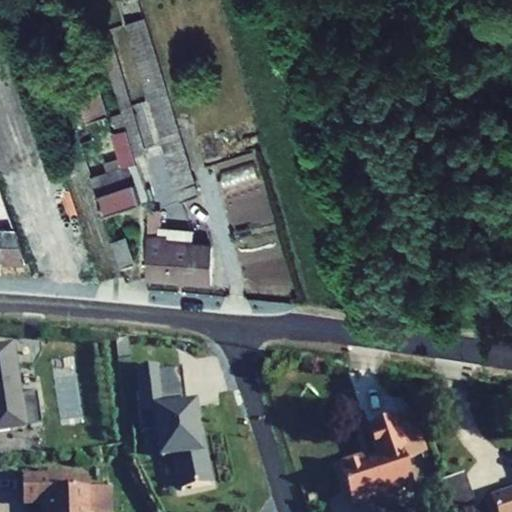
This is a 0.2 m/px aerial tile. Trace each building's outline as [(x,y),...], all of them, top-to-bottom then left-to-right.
[(84,118),(108,112),(99,79),(75,85),(84,118)] [(123,168),(111,172),(111,187),(128,187),(123,168)] [(111,172),(86,179),(96,216),(111,211),(111,187),(111,172)] [(133,205),(128,187),(111,187),(111,211),(133,205)] [(0,276),(21,279),(0,213),(0,276)] [(162,242),(144,239),(139,284),(200,291),(199,254),(162,249),(162,242)] [(0,441),(48,432),(36,374),(21,377),(16,352),(0,355),(0,441)] [(427,414),(408,421),(419,452),(438,446),(427,414)] [(136,416),(106,422),(109,437),(139,431),(136,416)] [(350,469),(365,511),(426,490),(414,454),(419,452),(408,421),(379,430),(390,460),(375,465),(374,460),(350,469)] [(89,474),(42,478),(44,507),(65,505),(65,511),(113,511),(114,511),(134,510),(131,483),(109,485),(108,473),(89,475),(89,474)] [(477,473),(450,482),(460,511),(479,511),(489,509),(477,473)] [(511,511),(511,493),(494,500),(498,511),(511,511)]
